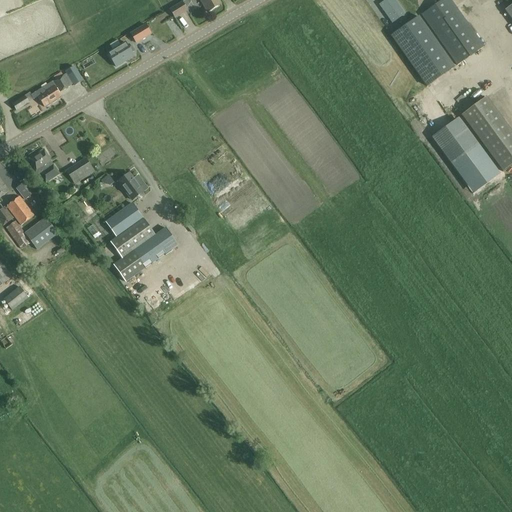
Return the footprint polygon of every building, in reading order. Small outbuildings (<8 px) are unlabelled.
[(199,0),(207,12),(221,4),(218,0),(199,0)] [(385,0),(386,0),(379,4),(386,14),(392,23),(398,18),(405,14),(398,5),(395,0),(385,0)] [(484,46),(451,0),(441,0),(421,15),(456,66),(484,46)] [(175,19),(187,11),(183,3),(170,11),(175,19)] [(410,22),(391,36),(409,61),(427,86),(436,80),(446,73),(454,68),(436,42),(418,17),(410,22)] [(144,41),(149,37),(144,29),(129,38),(133,45),(143,39),(144,41)] [(132,46),(129,48),(125,42),(108,53),(116,66),(133,56),(132,53),(135,51),(132,46)] [(83,81),(74,66),(65,72),(74,87),(83,81)] [(60,92),(70,86),(64,75),(54,81),(60,92)] [(33,100),(38,97),(44,107),(62,96),(55,85),(55,86),(52,82),(31,96),(33,100)] [(25,96),(12,104),(17,112),(30,103),(25,96)] [(511,165),(511,133),(486,97),(461,115),(503,172),(511,165)] [(50,162),(50,161),(44,152),(31,160),(36,169),(39,174),(40,174),(46,183),(60,175),(54,165),(53,165),(51,162),(50,162)] [(75,185),(95,172),(86,159),(66,171),(75,185)] [(109,173),(101,177),(105,185),(112,181),(109,173)] [(138,176),(134,179),(130,173),(118,182),(132,201),(137,198),(139,200),(145,196),(143,193),(147,189),(138,176)] [(0,197),(8,191),(0,180),(0,197)] [(35,193),(26,181),(16,189),(25,201),(35,193)] [(242,189),(237,192),(241,198),(246,195),(242,189)] [(34,216),(20,197),(6,207),(21,226),(34,216)] [(117,239),(143,219),(132,203),(105,223),(117,239)] [(15,221),(6,229),(21,250),(31,243),(37,251),(58,234),(45,218),(25,234),(15,221)] [(111,243),(123,259),(155,235),(143,219),(117,239),(111,243)] [(125,283),(178,245),(166,228),(155,235),(123,259),(113,266),(125,283)] [(0,287),(12,278),(0,262),(0,287)] [(189,285),(194,281),(185,269),(180,273),(189,285)] [(175,277),(171,280),(178,291),(182,287),(175,277)] [(19,287),(4,301),(13,311),(29,298),(19,287)] [(10,320),(16,329),(45,309),(39,301),(10,320)]
